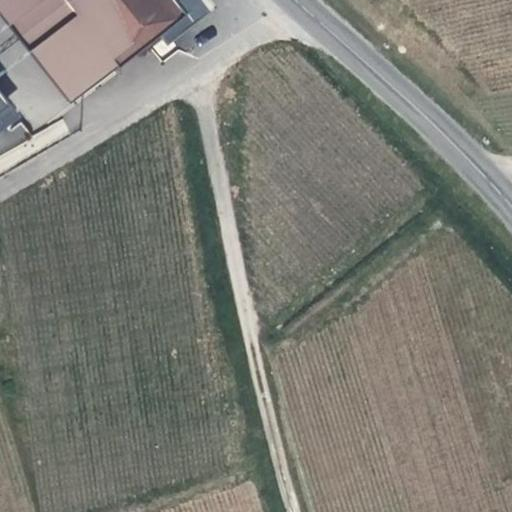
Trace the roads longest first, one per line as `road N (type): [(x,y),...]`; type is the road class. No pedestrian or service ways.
road 1 (track): [(303,511),(207,77)]
road 2 (unclassified): [(0,198),(207,77),(308,2)]
road 3 (secondary): [(511,194),(308,2)]
